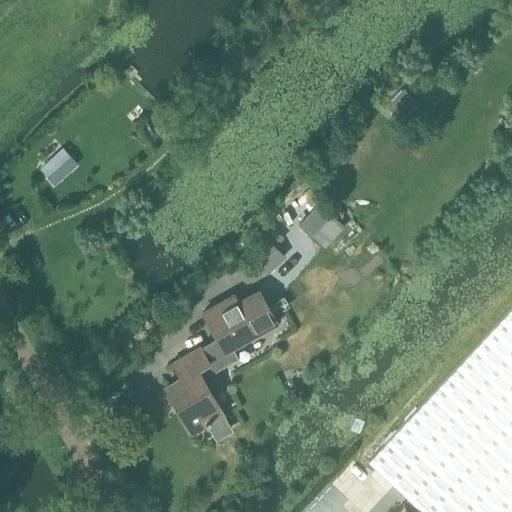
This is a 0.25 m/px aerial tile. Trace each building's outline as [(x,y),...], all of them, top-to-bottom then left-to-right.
[(432,86),(430,84),(421,94),(433,105),(440,97),(443,100),(454,88),(442,76),(432,86)] [(405,87),(387,105),(401,117),(418,100),(405,87)] [(56,153),(40,168),(54,184),(71,169),(56,153)] [(321,199),(298,223),(310,235),(333,211),(321,199)] [(267,237),(249,256),(270,276),(288,257),(278,248),(286,239),(277,231),(270,239),(267,237)] [(217,335),(200,344),(172,360),(181,375),(165,384),(191,429),(207,420),(214,433),(230,424),(199,373),(230,356),(227,352),(280,321),(258,282),(237,294),(235,288),(201,307),(217,335)] [(511,511),(511,304),(367,460),(422,511),(511,511)]
